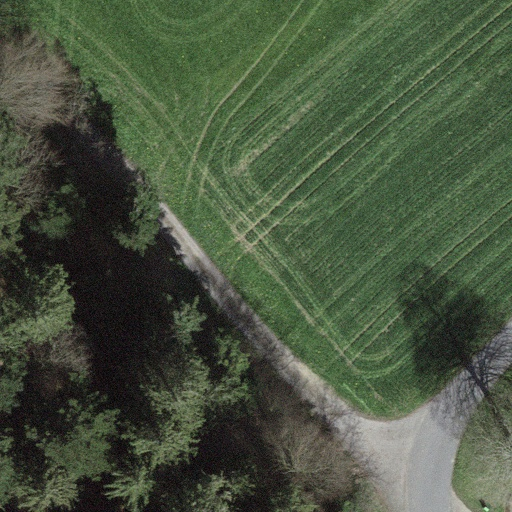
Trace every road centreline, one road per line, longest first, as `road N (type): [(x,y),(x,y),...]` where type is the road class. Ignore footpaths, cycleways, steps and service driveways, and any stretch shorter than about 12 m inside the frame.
road 1 (track): [(0,74),(425,490),(457,511)]
road 2 (unclassified): [(428,511),(436,435),(511,342)]
